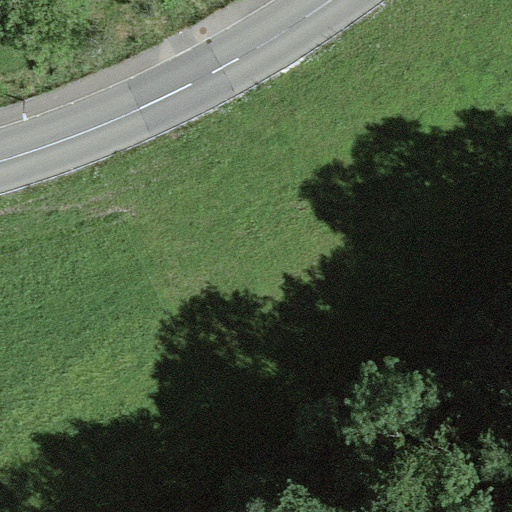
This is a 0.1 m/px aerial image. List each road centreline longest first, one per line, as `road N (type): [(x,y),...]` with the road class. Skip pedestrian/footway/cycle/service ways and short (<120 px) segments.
road 1 (tertiary): [(0,156),(65,138),(241,61),(326,0)]
road 2 (track): [(511,342),(277,511)]
